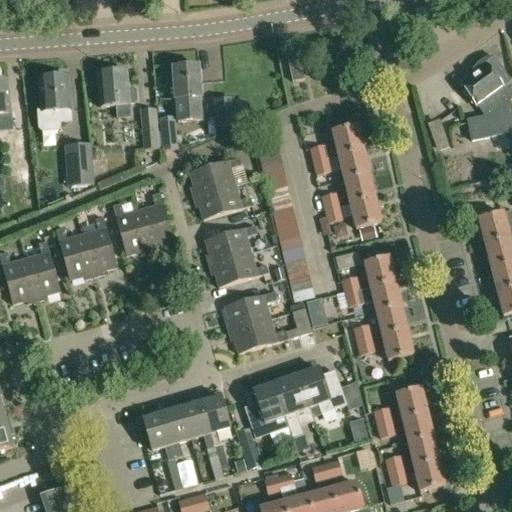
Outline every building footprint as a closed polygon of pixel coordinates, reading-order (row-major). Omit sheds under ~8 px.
[(477,106),(485,117),(467,121),(471,144),(511,134),(511,107),(511,101),(511,100),(511,81),(511,82),(493,58),(472,73),(474,76),(461,85),(476,106),(477,106)] [(305,80),(301,59),(288,61),(293,83),(305,80)] [(203,122),(201,100),(203,100),(200,69),(173,71),(176,102),(178,102),(180,124),(203,122)] [(131,119),(128,73),(99,76),(102,109),(118,108),(119,120),(131,119)] [(41,80),(43,112),(38,113),(39,130),(42,132),(57,131),(60,128),(60,125),(73,123),(70,78),(41,80)] [(13,129),(10,83),(0,83),(0,126),(0,130),(13,129)] [(156,110),(140,111),(144,152),(159,151),(156,110)] [(219,134),(231,132),(227,112),(214,114),(215,118),(205,119),(206,129),(187,133),(189,143),(209,140),(209,139),(219,137),(219,134)] [(160,120),(164,152),(179,151),(175,118),(160,120)] [(339,158),(339,159),(364,153),(358,127),(333,133),(336,145),(310,150),(313,165),(330,161),(330,160),(339,158)] [(91,145),(87,146),(64,147),(67,189),(94,187),(91,145)] [(279,149),(270,151),(259,154),(262,164),(282,159),(279,149)] [(339,159),(345,183),(370,177),(364,153),(339,159)] [(284,169),(282,159),(262,164),(264,174),(284,169)] [(192,190),(195,200),(236,188),(232,172),(243,169),(241,161),(191,175),(195,189),(192,190)] [(333,173),(330,161),(313,165),(317,177),(333,173)] [(264,174),(267,184),(287,179),(284,169),(264,174)] [(345,183),(351,207),(376,201),(370,177),(345,183)] [(267,184),(269,194),(289,189),(287,179),(267,184)] [(205,223),(254,209),(252,200),(241,203),(236,188),(195,200),(198,210),(201,209),(205,223)] [(292,199),(289,189),(269,194),(272,204),(292,199)] [(321,198),(325,213),(341,209),(338,195),(321,198)] [(158,209),(142,214),(154,256),(163,253),(162,250),(176,246),(163,196),(155,198),(158,209)] [(294,209),(292,199),(272,204),(274,214),(294,209)] [(382,226),(376,201),(351,207),(357,232),(382,226)] [(144,258),(154,256),(142,214),(126,218),(123,206),(115,209),(129,259),(143,255),(144,258)] [(274,214),(276,224),(297,219),(294,209),(274,214)] [(344,222),(341,209),(325,213),(328,225),(344,222)] [(479,221),(486,246),(511,239),(504,215),(479,221)] [(276,224),(279,234),(299,230),(297,219),(276,224)] [(99,233),(84,238),(95,280),(105,277),(104,274),(118,270),(104,220),(96,222),(99,233)] [(362,242),(377,239),(374,228),(360,231),(362,242)] [(208,258),(210,268),(252,256),(247,240),(258,237),(256,229),(207,243),(211,257),(208,258)] [(86,282),(95,280),(84,238),(68,242),(65,230),(57,232),(71,283),(85,279),(86,282)] [(279,234),(281,245),(301,240),(299,230),(279,234)] [(486,246),(492,270),(511,264),(511,243),(511,239),(486,246)] [(304,250),(301,240),(281,245),(284,255),(304,250)] [(42,257),(27,262),(38,304),(48,301),(47,298),(61,294),(47,244),(39,246),(42,257)] [(284,255),(286,265),(306,260),(304,250),(284,255)] [(359,253),(336,259),(339,272),(362,266),(359,253)] [(29,306),(38,304),(27,262),(11,266),(8,254),(0,257),(14,307),(28,303),(29,306)] [(220,291),(270,276),(268,268),(256,271),(252,256),(210,268),(213,277),(216,276),(220,291)] [(286,265),(289,275),(309,270),(306,260),(286,265)] [(365,267),(371,292),(396,285),(390,261),(365,267)] [(511,264),(492,270),(498,293),(511,289),(511,264)] [(311,280),(309,270),(289,275),(291,285),(311,280)] [(358,279),(342,282),(346,298),(362,294),(358,279)] [(314,290),(311,280),(291,285),(294,295),(314,290)] [(371,292),(377,315),(402,309),(396,285),(371,292)] [(504,318),(511,315),(511,289),(498,293),(504,318)] [(316,300),(314,290),(294,295),(296,305),(316,300)] [(365,305),(362,294),(346,298),(349,309),(365,305)] [(227,324),(230,334),(272,322),(267,307),(278,304),(276,296),(227,310),(230,323),(227,324)] [(377,315),(383,339),(408,333),(402,309),(377,315)] [(240,357),(314,336),(307,311),(293,315),(298,331),(276,337),(272,322),(230,334),(233,344),(236,343),(240,357)] [(352,320),(358,345),(371,342),(365,317),(352,320)] [(389,364),(414,357),(408,333),(383,339),(389,364)] [(375,355),(371,342),(358,345),(362,358),(375,355)] [(320,370),(300,377),(311,410),(320,407),(323,416),(348,407),(342,390),(328,395),(320,370)] [(287,419),(291,433),(293,440),(297,454),(311,449),(307,436),(305,436),(302,429),(303,429),(298,415),(311,410),(300,377),(275,386),(287,418),(287,419)] [(254,391),(255,393),(254,393),(264,423),(251,428),(255,440),(282,430),(278,421),(287,419),(287,418),(275,386),(274,382),(255,388),(254,391)] [(488,408),(508,404),(503,383),(483,387),(488,408)] [(397,398),(403,423),(428,417),(422,392),(397,398)] [(223,398),(203,404),(212,436),(216,449),(221,448),(217,434),(232,430),(223,398)] [(204,438),(208,451),(207,452),(215,481),(224,479),(221,468),(219,461),(216,449),(212,436),(203,404),(184,409),(193,441),(204,438)] [(0,430),(9,428),(4,408),(0,409),(0,430)] [(184,409),(164,415),(177,460),(185,458),(181,445),(193,441),(184,409)] [(390,410),(374,413),(378,429),(394,425),(390,410)] [(166,449),(169,461),(166,462),(176,493),(186,489),(183,478),(181,478),(175,461),(177,460),(164,415),(144,421),(153,452),(166,449)] [(403,423),(409,447),(434,441),(428,417),(403,423)] [(511,418),(491,421),(493,439),(511,436),(511,418)] [(350,425),(354,444),(368,441),(363,421),(350,425)] [(396,437),(394,425),(378,429),(380,440),(396,437)] [(0,452),(15,449),(9,428),(0,430),(0,452)] [(409,447),(414,470),(440,464),(434,441),(409,447)] [(226,457),(223,447),(221,448),(216,449),(219,461),(225,459),(225,457),(226,457)] [(258,450),(246,455),(251,470),(263,466),(258,450)] [(385,462),(389,477),(405,473),(401,458),(385,462)] [(337,459),(325,462),(330,481),(343,478),(339,462),(337,462),(337,459)] [(243,461),(234,464),(237,476),(246,473),(243,461)] [(317,485),(330,481),(325,462),(319,463),(320,467),(312,469),(317,485)] [(420,495),(446,489),(440,464),(414,470),(420,495)] [(387,489),(388,497),(399,495),(397,487),(408,485),(405,473),(389,477),(392,488),(387,489)] [(312,511),(309,499),(299,502),(291,475),(279,478),(283,494),(282,495),(285,505),(286,505),(287,511),(312,511)] [(268,498),(282,495),(283,494),(279,478),(264,482),(268,498)] [(89,511),(80,483),(78,484),(40,497),(45,511),(89,511)] [(358,486),(333,493),(338,511),(362,511),(364,511),(358,486)] [(338,511),(333,493),(309,499),(312,511),(338,511)] [(209,511),(205,495),(192,499),(195,511),(209,511)] [(181,511),(195,511),(192,499),(179,502),(181,511)]
